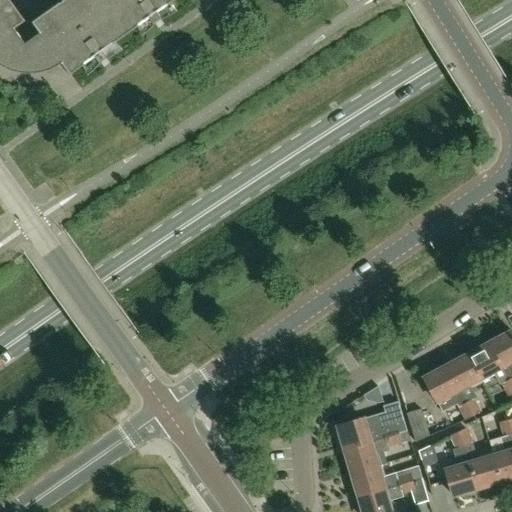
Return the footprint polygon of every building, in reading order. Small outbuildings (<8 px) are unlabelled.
[(0,0),(0,36),(14,27),(23,20),(8,0),(0,0)] [(41,32),(62,62),(70,73),(171,0),(64,0),(33,22),(41,32)] [(14,27),(0,36),(0,65),(2,66),(9,70),(17,72),(25,73),(33,73),(41,72),(48,70),(51,69),(56,67),(62,62),(41,32),(30,40),(25,43),(22,39),(14,27)] [(498,340),(490,344),(511,386),(511,332),(497,339),(498,340)] [(509,398),(511,396),(511,386),(490,344),(482,348),(482,347),(468,355),(480,378),(491,372),(491,373),(493,372),(500,385),(502,385),(509,398)] [(476,398),(469,384),(480,378),(468,355),(453,362),(454,363),(446,368),(472,417),(483,412),(476,398)] [(466,420),(472,417),(446,368),(438,371),(438,370),(423,378),(435,402),(438,400),(444,412),(458,405),(466,420)] [(407,431),(398,402),(384,406),(387,416),(379,418),(378,414),(362,419),(361,418),(353,421),(352,417),(332,423),(338,442),(341,441),(342,442),(343,441),(345,449),(371,442),(384,438),(398,433),(406,431),(407,431)] [(408,413),(417,442),(430,436),(421,409),(408,413)] [(511,433),(508,422),(501,424),(505,437),(501,438),(505,452),(493,456),(500,481),(511,477),(511,433)] [(486,486),(500,481),(493,456),(482,459),(482,458),(478,459),(474,444),(473,445),(465,429),(457,432),(465,448),(477,487),(486,484),(486,486)] [(386,463),(382,452),(388,450),(387,446),(410,439),(407,431),(406,431),(398,433),(384,438),(371,442),(345,449),(348,458),(347,458),(351,474),(377,466),(386,463)] [(468,490),(477,487),(465,448),(457,432),(449,436),(456,450),(453,451),(458,466),(445,470),(453,496),(469,491),(468,490)] [(426,474),(440,470),(433,445),(420,451),(426,474)] [(380,477),(377,466),(351,474),(356,489),(357,489),(360,496),(421,478),(417,465),(380,477)] [(390,511),(388,501),(402,497),(401,493),(411,490),(415,504),(428,500),(421,478),(360,496),(362,505),(361,505),(363,511),(390,511)]
